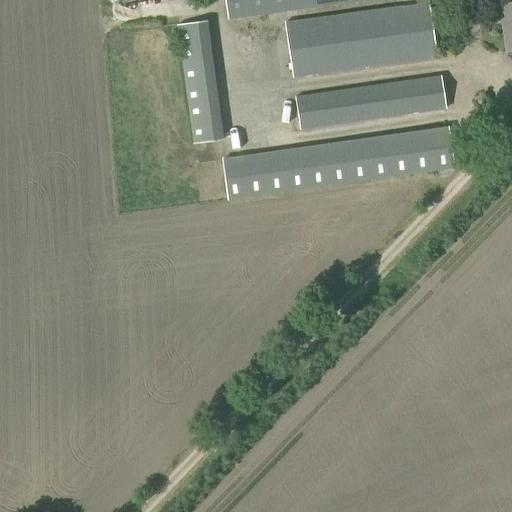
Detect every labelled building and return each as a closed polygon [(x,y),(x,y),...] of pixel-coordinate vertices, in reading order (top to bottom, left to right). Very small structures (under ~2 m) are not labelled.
[(436,57),(427,0),(225,0),(228,19),(366,0),(408,0),(409,6),(345,15),(285,25),(292,78),(353,69),(436,57)] [(511,51),(511,0),(498,0),(506,53),(511,51)] [(193,144),(222,140),(206,22),(177,26),(193,144)] [(441,77),(295,98),(299,130),(445,109),(441,77)] [(228,200),(453,168),(448,128),(222,160),(228,200)]
